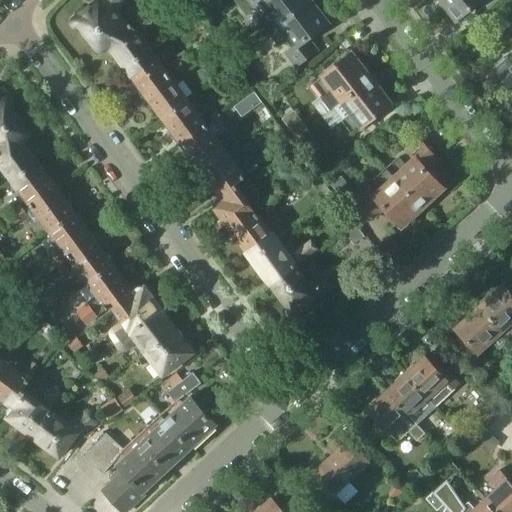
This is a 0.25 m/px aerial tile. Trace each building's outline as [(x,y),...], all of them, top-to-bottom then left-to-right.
[(122,32),(121,31),(107,11),(109,6),(116,0),(100,0),(99,1),(98,2),(97,3),(96,4),(96,5),(96,6),(96,8),(97,9),(98,10),(83,21),(82,20),(81,19),(80,18),(78,18),(77,18),(75,18),(74,19),(73,20),(72,21),(72,22),(71,23),(71,25),(72,26),(72,27),(73,28),(74,29),(76,30),(77,30),(78,30),(80,29),(81,29),(82,28),(98,49),(107,42),(107,43),(122,32)] [(191,0),(203,15),(214,6),(209,0),(191,0)] [(257,20),(268,34),(310,1),(309,0),(234,0),(247,16),(252,12),(258,19),(257,20)] [(442,0),(458,19),(482,0),(442,0)] [(310,1),(268,34),(278,47),(290,39),(296,47),(288,54),(297,66),(317,50),(308,39),(328,23),(310,1)] [(495,6),(490,10),(498,33),(511,27),(509,21),(502,13),(495,6)] [(161,15),(155,7),(148,13),(150,23),(161,15)] [(145,27),(150,23),(148,13),(140,19),(145,27)] [(196,27),(208,43),(219,35),(206,19),(196,27)] [(107,43),(126,68),(150,50),(130,24),(121,31),(122,32),(107,43)] [(150,50),(126,68),(145,94),(169,76),(150,50)] [(324,96),(333,108),(342,101),(371,79),(351,53),(323,76),(313,84),(323,97),(324,96)] [(183,65),(183,64),(178,57),(170,63),(175,71),(183,65)] [(192,57),(183,64),(183,65),(175,71),(180,77),(198,64),(192,57)] [(511,63),(506,58),(493,70),(511,90),(511,63)] [(188,101),(169,76),(145,94),(164,119),(188,101)] [(371,79),(342,101),(333,108),(342,120),(341,120),(352,134),(391,104),(371,79)] [(0,143),(3,148),(4,149),(7,147),(18,138),(17,137),(27,130),(11,107),(12,106),(13,106),(14,105),(14,103),(15,102),(15,101),(14,99),(14,98),(13,97),(12,96),(10,96),(9,96),(8,96),(6,96),(5,97),(4,98),(4,99),(3,100),(3,101),(3,103),(3,104),(4,105),(0,108),(0,143)] [(207,126),(188,101),(164,119),(183,145),(207,126)] [(208,115),(213,122),(219,118),(224,113),(220,106),(208,115)] [(282,119),(295,138),(308,128),(294,110),(282,119)] [(213,122),(207,126),(183,145),(201,171),(226,152),(216,139),(228,130),(219,118),(213,122)] [(321,146),(308,128),(295,138),(309,155),(321,146)] [(13,181),(37,164),(18,138),(7,147),(4,149),(3,148),(0,149),(0,170),(3,168),(13,181)] [(399,158),(387,168),(423,206),(444,187),(426,168),(437,158),(420,142),(409,152),(416,159),(407,167),(399,158)] [(226,152),(201,171),(220,196),(245,177),(226,152)] [(254,160),(246,166),(251,173),(259,167),(254,160)] [(13,181),(32,207),(56,190),(37,164),(13,181)] [(369,188),(358,198),(373,216),(384,207),(402,226),(423,206),(387,168),(376,179),(384,188),(376,195),(369,188)] [(342,176),(331,184),(345,204),(356,196),(342,176)] [(325,183),(319,188),(326,197),(332,193),(325,183)] [(214,207),(232,233),(257,215),(238,189),(214,207)] [(32,207),(51,233),(75,215),(56,190),(32,207)] [(260,204),(264,210),(272,204),(267,197),(260,204)] [(4,219),(8,226),(26,212),(21,204),(13,210),(14,212),(4,219)] [(269,217),(277,211),(272,204),(264,210),(269,217)] [(26,212),(8,226),(10,229),(21,221),(22,223),(30,218),(26,212)] [(346,230),(357,222),(351,214),(340,222),(346,230)] [(47,274),(55,268),(63,262),(69,257),(91,241),(93,239),(75,215),(51,233),(59,244),(56,246),(55,246),(50,248),(49,251),(49,255),(53,259),(50,261),(52,263),(44,270),(47,274)] [(257,215),(232,233),(252,259),(276,241),(279,239),(286,233),(276,219),(266,226),(257,215)] [(354,245),(365,237),(357,226),(346,234),(354,245)] [(91,241),(69,257),(79,270),(88,283),(112,265),(94,241),(93,239),(91,241)] [(279,239),(276,241),(252,259),(271,285),(296,267),(295,266),(319,250),(312,239),(294,252),(292,249),(288,252),(279,239)] [(55,268),(59,273),(60,275),(69,268),(63,261),(63,262),(55,268)] [(131,291),(112,265),(88,283),(107,308),(131,291)] [(296,267),(271,285),(287,307),(286,308),(285,309),(285,310),(285,312),(285,313),(286,314),(286,315),(288,316),(289,317),(290,317),(291,317),(293,317),(294,316),(295,315),(296,314),(296,312),(296,311),(296,310),(295,309),(294,308),(310,296),(311,297),(312,298),(313,298),(315,298),(316,298),(318,298),(319,297),(331,288),(325,279),(314,287),(310,286),(296,267)] [(503,285),(479,307),(511,342),(511,339),(510,337),(511,335),(511,281),(506,288),(503,285)] [(132,332),(161,310),(145,288),(115,309),(125,323),(114,328),(115,332),(118,337),(114,340),(117,343),(132,332)] [(511,347),(511,345),(511,342),(479,307),(456,329),(467,340),(457,349),(470,364),(478,365),(478,353),(491,341),(500,349),(507,343),(511,347)] [(177,331),(161,310),(132,332),(117,343),(116,343),(119,348),(122,349),(125,350),(128,350),(131,348),(132,345),(139,341),(148,353),(177,331)] [(177,331),(148,353),(164,374),(193,353),(177,331)] [(70,347),(71,348),(75,353),(84,346),(80,340),(70,347)] [(407,373),(406,375),(427,398),(435,407),(460,384),(433,354),(427,359),(425,357),(417,364),(412,364),(407,369),(407,373)] [(17,371),(5,362),(0,368),(0,394),(12,404),(41,367),(34,361),(27,370),(27,369),(24,373),(19,369),(17,371)] [(108,375),(104,368),(94,375),(99,382),(108,375)] [(168,392),(176,401),(161,415),(191,447),(216,424),(191,397),(198,391),(196,387),(201,383),(193,372),(168,392)] [(395,384),(387,392),(423,431),(427,435),(435,429),(430,424),(415,408),(427,398),(406,375),(405,376),(400,375),(395,380),(395,384)] [(49,415),(50,411),(46,408),(60,392),(55,388),(42,405),(27,393),(8,417),(33,436),(49,415)] [(124,407),(136,398),(130,390),(118,398),(124,407)] [(427,435),(423,431),(387,392),(380,399),(375,398),(370,403),(370,408),(368,410),(378,420),(373,424),(384,437),(401,422),(415,437),(420,442),(427,435)] [(511,396),(501,406),(510,416),(511,413),(511,396)] [(101,407),(109,421),(124,411),(115,398),(101,407)] [(49,415),(33,436),(60,456),(77,434),(78,434),(79,434),(80,434),(81,434),(98,423),(98,422),(99,421),(99,420),(99,419),(98,418),(94,412),(93,411),(91,410),(90,410),(89,410),(88,411),(86,412),(74,419),(64,422),(50,411),(49,415)] [(123,421),(137,438),(167,470),(191,447),(161,415),(149,427),(141,418),(135,411),(123,421)] [(116,442),(95,465),(104,473),(108,468),(112,471),(118,465),(124,471),(103,490),(123,511),(125,511),(145,495),(143,492),(167,470),(137,438),(123,421),(108,435),(116,442)] [(95,465),(116,442),(108,435),(106,433),(85,456),(95,465)] [(342,500),(355,489),(349,482),(368,464),(340,434),(329,445),(335,452),(314,471),(336,494),(342,500)] [(423,479),(415,470),(404,481),(412,490),(423,479)] [(484,499),(495,511),(511,511),(511,482),(500,470),(489,480),(496,488),(484,499)] [(495,511),(484,499),(474,508),(469,502),(463,505),(454,495),(454,494),(454,492),(454,491),(450,486),(449,485),(448,485),(447,485),(446,485),(445,486),(435,494),(433,492),(425,499),(437,511),(495,511)] [(254,511),(313,511),(314,511),(297,493),(280,509),(272,499),(264,506),(259,506),(254,510),(254,511)]
